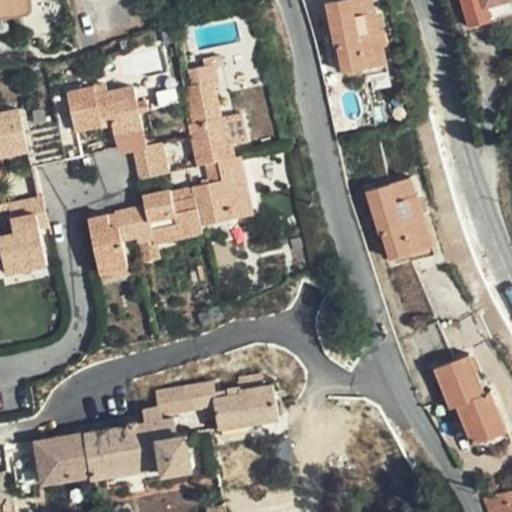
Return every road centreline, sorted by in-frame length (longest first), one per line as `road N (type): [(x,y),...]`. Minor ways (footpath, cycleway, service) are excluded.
road 1 (residential): [(471,511),(375,331),(344,241),(286,0)]
road 2 (secondary): [(423,0),(511,280)]
road 3 (residential): [(0,372),(53,353),(78,334),(86,303),(73,188)]
